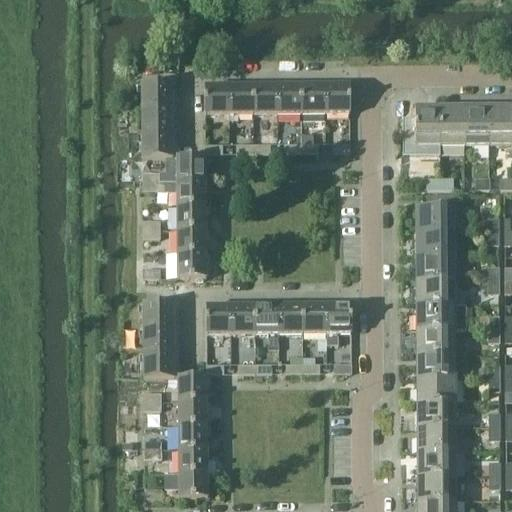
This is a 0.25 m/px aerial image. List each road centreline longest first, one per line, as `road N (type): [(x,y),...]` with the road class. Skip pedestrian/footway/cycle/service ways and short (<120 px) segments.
road 1 (residential): [(189,154),(187,75),(372,77)]
road 2 (residential): [(192,370),(191,297),(368,299)]
road 3 (residential): [(372,77),(368,299)]
road 4 (residential): [(368,299),(376,386),(360,402),(360,479),(372,511)]
road 5 (residential): [(372,77),(511,79)]
